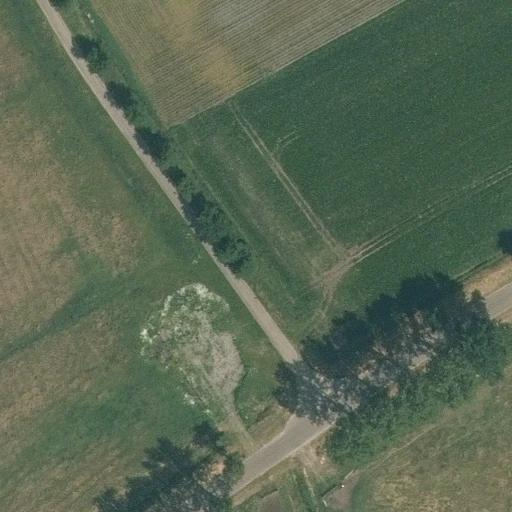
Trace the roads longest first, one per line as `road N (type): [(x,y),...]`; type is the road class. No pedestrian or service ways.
road 1 (unclassified): [(330,411),(67,45),(43,0)]
road 2 (tertiary): [(330,411),(511,292)]
road 3 (tertiary): [(191,511),(330,411)]
